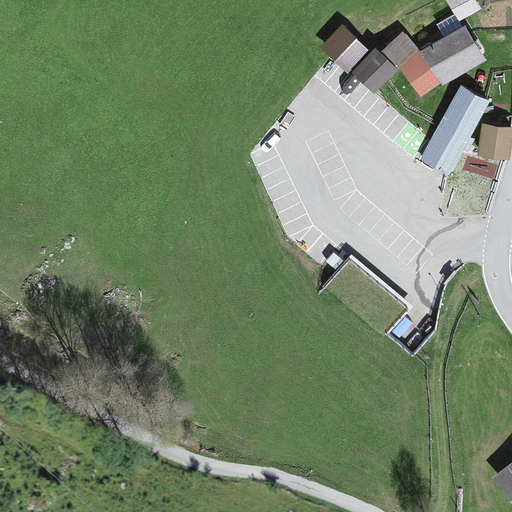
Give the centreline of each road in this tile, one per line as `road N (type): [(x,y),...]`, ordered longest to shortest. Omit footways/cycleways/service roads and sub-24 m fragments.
road 1 (track): [(337,511),(226,475),(0,359)]
road 2 (unknown): [(494,226),(426,216),(313,105)]
road 3 (tertiary): [(511,307),(494,282),(494,226),(511,140)]
